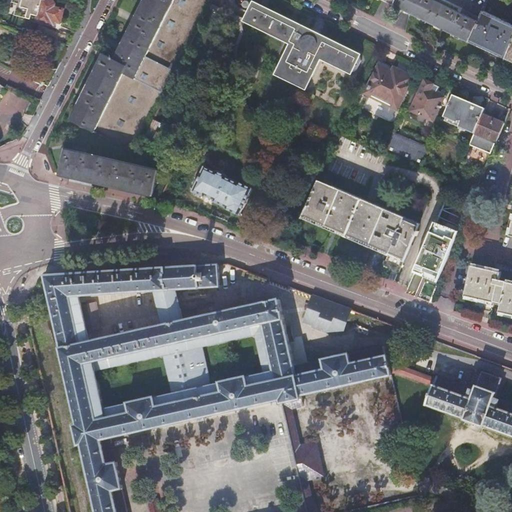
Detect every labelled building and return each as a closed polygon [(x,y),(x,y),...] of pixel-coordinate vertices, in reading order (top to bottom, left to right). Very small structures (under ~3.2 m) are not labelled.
[(36,15),(35,21),(52,25),(53,20),(58,21),(61,9),(52,6),(52,4),(50,0),(48,0),(11,0),(11,2),(17,3),(14,15),(28,18),(29,14),(36,15)] [(85,92),(70,121),(132,152),(146,124),(165,86),(180,56),(196,25),(208,0),(145,0),(115,60),(104,54),(87,88),(85,92)] [(449,8),(433,0),(399,0),(396,6),(441,28),(456,35),(470,42),(471,40),(479,22),(464,15),(449,8)] [(210,9),(220,14),(222,8),(213,4),(210,9)] [(315,34),(313,33),(312,33),(310,33),(308,33),(307,30),(255,5),(254,9),(248,22),(288,41),(293,44),(294,44),(280,75),(307,88),(322,57),(323,58),(328,60),(329,61),(329,62),(353,73),(358,71),(363,61),(361,55),(337,44),(337,45),(325,39),(322,40),(320,38),(319,36),(317,35),(315,34)] [(483,12),(479,22),(471,40),(479,44),(478,46),(482,48),(496,55),(497,53),(506,58),(511,44),(511,25),(495,17),(483,12)] [(393,73),(395,69),(382,62),(366,94),(398,110),(414,78),(403,73),(401,77),(393,73)] [(426,81),(411,110),(434,122),(445,99),(437,95),(440,88),(434,85),(426,81)] [(465,130),(475,134),(483,115),(486,109),(454,94),(445,116),(467,127),(465,130)] [(157,133),(152,142),(163,148),(168,138),(160,134),(162,131),(163,131),(165,130),(166,128),(165,126),(164,125),(166,122),(169,121),(171,118),(165,115),(157,133)] [(483,115),(475,134),(496,143),(504,124),(505,124),(483,115)] [(157,133),(150,129),(145,138),(152,142),(157,133)] [(395,133),(386,151),(422,167),(430,150),(395,133)] [(59,177),(152,199),(158,173),(65,151),(59,177)] [(205,167),(193,192),(227,208),(226,209),(239,215),(252,188),(239,182),(238,183),(227,177),(230,172),(218,167),(216,172),(205,167)] [(363,199),(320,181),(303,216),(346,235),(386,252),(389,254),(384,267),(390,270),(390,269),(399,273),(415,236),(417,237),(419,232),(417,231),(420,224),(401,216),(363,199)] [(428,243),(410,283),(434,292),(447,261),(438,257),(443,247),(438,245),(437,247),(428,243)] [(315,511),(308,480),(324,476),(316,442),(301,446),(292,408),(303,405),(301,399),(303,399),(302,396),(393,376),(392,373),(397,372),(433,388),(428,404),(466,418),(466,419),(485,426),(486,425),(511,434),(511,404),(496,398),(503,378),(483,371),(482,373),(478,371),(471,389),(438,378),(437,380),(398,363),(395,352),(388,354),(386,347),(351,354),(350,353),(324,359),(325,360),(296,366),(280,299),(183,320),(177,290),(221,287),(220,265),(126,271),(46,275),(79,424),(76,424),(81,445),(83,444),(98,511),(315,511)] [(472,266),(465,297),(495,304),(495,302),(502,303),(499,314),(511,316),(511,283),(500,281),(502,273),(472,266)] [(316,296),(306,322),(315,325),(314,327),(333,335),(334,332),(342,336),(352,309),(316,296)]
